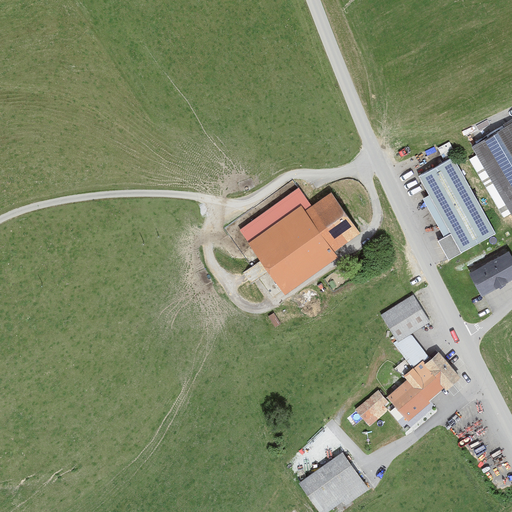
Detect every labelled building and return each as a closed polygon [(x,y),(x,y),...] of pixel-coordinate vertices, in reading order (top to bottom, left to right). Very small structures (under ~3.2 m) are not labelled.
[(511,122),(471,147),(511,216),(511,122)] [(454,157),(419,177),(429,195),(423,199),(445,238),(438,242),(449,261),(497,234),(454,157)] [(270,206),(297,185),(292,179),(265,200),(270,206)] [(298,188),(239,231),(285,295),(338,257),(335,252),(361,234),(331,193),(312,207),(298,188)] [(511,251),(475,271),(488,295),(511,282),(511,251)] [(417,295),(385,315),(402,341),(434,321),(417,295)] [(382,389),(359,409),(372,425),(394,406),(409,424),(466,376),(445,351),(431,363),(428,359),(409,375),(412,378),(389,397),(382,389)] [(403,373),(412,366),(406,358),(396,365),(403,373)] [(348,452),(303,482),(323,511),(337,511),(373,488),(348,452)]
